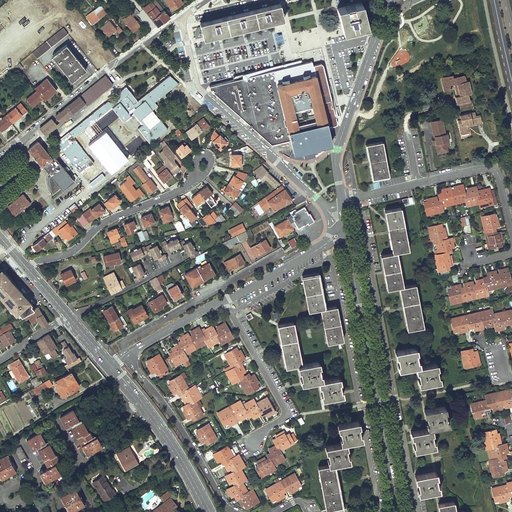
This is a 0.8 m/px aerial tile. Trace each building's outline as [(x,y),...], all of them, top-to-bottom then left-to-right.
[(170,18),(156,0),(154,0),(144,9),(158,26),(165,21),(170,18)] [(183,3),(180,0),(165,0),(172,10),(177,7),(183,3)] [(367,26),(361,2),(337,8),(343,31),(363,27),(367,26)] [(284,21),(280,6),(199,25),(204,40),(221,36),(250,29),(270,24),(284,21)] [(139,13),(135,8),(132,10),(133,12),(131,14),(123,20),(133,32),(140,28),(141,26),(133,17),(136,15),(137,16),(139,13)] [(104,12),(103,11),(97,17),(95,14),(89,19),(93,24),(105,14),(104,12)] [(107,18),(107,17),(100,23),(103,26),(109,21),(107,18)] [(123,30),(116,22),(114,24),(117,28),(116,28),(109,21),(103,26),(102,27),(109,36),(112,34),(116,30),(119,33),(123,30)] [(68,34),(63,28),(35,51),(32,53),(37,59),(68,34)] [(77,32),(74,28),(69,32),(77,43),(81,40),(79,38),(75,33),(77,32)] [(86,69),(66,45),(53,55),(73,80),(79,75),(86,69)] [(108,54),(102,47),(99,50),(101,52),(95,57),(103,67),(108,63),(104,58),(105,57),(108,54)] [(312,65),(311,57),(304,59),(304,63),(289,66),(284,68),(274,70),(210,86),(210,89),(271,143),(280,141),(281,145),(291,143),(292,150),(302,147),(304,156),(304,160),(310,158),(315,157),(314,154),(312,145),(331,141),(328,127),(334,125),(335,125),(336,124),(337,123),(323,65),(323,64),(321,63),(319,64),(312,65)] [(106,75),(80,96),(85,103),(87,105),(113,84),(106,75)] [(179,85),(170,75),(134,104),(121,115),(124,118),(130,114),(133,111),(144,125),(139,129),(150,142),(168,129),(160,121),(150,128),(143,119),(153,111),(158,107),(155,104),(179,85)] [(455,97),(458,108),(470,105),(468,94),(471,93),(468,81),(465,81),(464,76),(453,78),(453,76),(441,79),(443,89),(450,88),(449,85),(454,84),(455,89),(457,88),(459,96),(457,96),(455,97)] [(56,90),(47,79),(35,88),(37,90),(43,98),(45,100),(51,94),(56,90)] [(43,98),(37,90),(26,99),(32,106),(36,103),(43,98)] [(56,115),(61,122),(85,103),(80,96),(56,115)] [(134,104),(130,99),(127,96),(125,97),(114,106),(121,115),(134,104)] [(121,115),(114,106),(113,107),(119,116),(121,115)] [(22,114),(16,107),(5,116),(11,123),(16,119),(22,114)] [(153,111),(143,119),(150,128),(160,121),(153,111)] [(481,122),(480,115),(475,116),(473,116),(472,112),(459,115),(460,119),(458,119),(457,120),(460,133),(466,131),(465,126),(467,125),(467,124),(476,122),(477,123),(481,122)] [(11,123),(5,116),(0,119),(0,129),(1,131),(6,127),(11,123)] [(51,119),(40,128),(45,135),(48,133),(60,124),(54,117),(51,119)] [(209,126),(203,118),(186,132),(191,139),(196,135),(198,133),(199,134),(209,126)] [(448,153),(447,147),(450,146),(448,135),(446,135),(443,120),(429,123),(433,141),(432,141),(433,146),(434,146),(436,155),(448,153)] [(469,133),(467,125),(465,126),(466,131),(460,133),(460,135),(469,133)] [(185,137),(178,128),(175,131),(182,139),(185,137)] [(128,158),(106,131),(89,144),(92,147),(95,152),(111,172),(128,158)] [(81,146),(69,132),(57,142),(68,156),(81,146)] [(227,143),(220,135),(213,141),(217,145),(220,149),(227,143)] [(52,158),(38,141),(28,149),(33,155),(32,155),(37,161),(42,166),(43,165),(44,166),(43,167),(43,168),(44,168),(44,169),(45,169),(46,169),(51,175),(50,178),(50,181),(50,184),(50,187),(51,190),(53,193),(61,187),(72,178),(54,157),(52,158)] [(333,149),(331,141),(312,145),(314,154),(333,149)] [(388,176),(382,142),(365,145),(371,180),(388,176)] [(164,149),(159,153),(166,163),(164,165),(172,175),(175,172),(180,169),(173,161),(172,162),(170,161),(172,159),(170,157),(174,154),(167,144),(163,147),(164,149)] [(190,150),(186,145),(183,147),(181,145),(175,149),(181,157),(185,154),(190,150)] [(83,148),(81,146),(68,156),(74,163),(84,154),(86,152),(83,148)] [(95,152),(92,147),(90,148),(84,147),(83,148),(86,152),(84,154),(87,158),(95,152)] [(304,156),(302,147),(292,150),(294,158),(304,156)] [(154,153),(151,150),(140,159),(143,162),(147,168),(151,166),(146,160),(151,156),(154,153)] [(240,155),(231,154),(231,160),(231,165),(241,165),(240,155)] [(164,165),(155,172),(164,182),(167,179),(172,175),(164,165)] [(156,187),(138,166),(133,170),(142,182),(141,183),(149,193),(152,190),(156,187)] [(267,174),(261,166),(253,171),(258,179),(267,174)] [(135,182),(129,175),(125,178),(127,180),(119,186),(131,201),(134,199),(138,195),(139,197),(143,193),(139,188),(136,191),(131,185),(135,182)] [(238,178),(235,176),(232,180),(231,180),(228,183),(238,189),(242,180),(241,180),(242,178),(238,176),(238,178)] [(61,187),(63,190),(74,182),(72,178),(61,187)] [(255,187),(259,184),(255,179),(251,182),(255,187)] [(238,189),(228,183),(226,187),(228,188),(226,192),(233,196),(238,189)] [(464,193),(462,184),(459,185),(454,186),(455,191),(451,192),(453,203),(466,200),(464,193)] [(211,191),(207,185),(203,188),(199,192),(204,199),(209,195),(209,193),(211,191)] [(291,199),(282,186),(276,189),(265,197),(270,205),(274,210),(286,202),(287,203),(291,199)] [(478,195),(475,186),(471,187),(468,188),(469,192),(464,193),(466,200),(467,205),(479,202),(478,195)] [(451,192),(450,187),(445,188),(442,189),(443,194),(439,195),(440,202),(441,206),(445,205),(453,203),(451,192)] [(493,203),(489,188),(484,189),(481,189),(482,194),(478,195),(479,202),(480,206),(493,203)] [(204,199),(199,192),(195,195),(191,198),(196,204),(198,202),(199,203),(204,199)] [(23,194),(8,207),(11,211),(10,212),(13,217),(31,203),(23,194)] [(120,201),(115,194),(104,204),(108,210),(111,207),(112,208),(115,205),(120,201)] [(265,197),(259,202),(264,209),(270,205),(265,197)] [(441,206),(440,202),(437,203),(436,197),(431,198),(427,199),(428,202),(424,203),(426,214),(442,210),(442,208),(441,206)] [(196,217),(183,200),(180,202),(177,205),(180,208),(179,209),(182,213),(183,212),(191,221),(196,217)] [(242,208),(235,202),(232,205),(238,210),(239,211),(242,208)] [(104,210),(99,203),(91,209),(90,208),(82,214),(77,218),(83,226),(88,223),(94,218),(104,210)] [(238,210),(232,205),(229,209),(234,214),(238,210)] [(171,214),(168,206),(164,208),(159,210),(164,222),(170,220),(168,215),(171,214)] [(309,214),(305,207),(291,214),(291,215),(288,217),(289,218),(274,226),(280,237),(294,229),(293,227),(297,225),(299,229),(308,223),(311,222),(312,221),(312,220),(309,214)] [(401,214),(400,207),(386,210),(390,232),(394,252),(382,254),(388,289),(401,287),(409,329),(422,326),(420,314),(421,314),(421,312),(420,312),(416,294),(417,293),(417,291),(416,291),(414,284),(402,286),(400,278),(402,278),(401,276),(400,276),(397,262),(398,261),(398,259),(397,260),(396,252),(408,249),(405,238),(406,238),(406,235),(405,236),(401,217),(402,216),(402,214),(401,214)] [(155,223),(151,213),(145,216),(141,218),(145,228),(155,223)] [(222,221),(218,216),(214,219),(210,214),(203,219),(207,224),(214,222),(219,221),(219,222),(222,221)] [(497,221),(497,217),(493,218),(492,214),(481,216),(485,232),(493,230),(493,227),(499,226),(497,221)] [(203,219),(201,217),(198,220),(202,226),(207,224),(203,219)] [(70,226),(68,224),(65,220),(56,226),(51,230),(55,235),(59,232),(60,234),(63,238),(65,236),(66,238),(68,240),(72,237),(77,233),(71,226),(70,226)] [(136,227),(133,221),(129,222),(124,224),(127,233),(134,230),(133,228),(136,227)] [(185,230),(180,221),(175,224),(178,231),(185,230)] [(241,223),(229,229),(232,236),(245,229),(241,223)] [(446,239),(444,228),(440,228),(439,224),(428,227),(431,240),(429,241),(430,243),(435,242),(446,239)] [(119,235),(116,228),(107,231),(112,242),(117,240),(116,236),(119,235)] [(55,235),(51,230),(48,233),(42,238),(32,246),(30,247),(32,249),(34,248),(37,250),(47,241),(55,235)] [(494,234),(493,230),(485,232),(488,248),(499,245),(498,241),(502,240),(501,236),(500,232),(494,234)] [(248,237),(245,231),(237,235),(240,241),(248,237)] [(240,241),(237,235),(222,243),(224,248),(230,245),(231,246),(240,241)] [(297,243),(293,237),(288,241),(291,247),(297,243)] [(166,240),(162,242),(165,249),(169,247),(170,250),(174,248),(173,247),(176,246),(176,247),(181,245),(179,242),(179,241),(178,238),(173,240),(172,239),(170,240),(170,241),(167,243),(166,240)] [(452,241),(451,238),(446,239),(435,242),(437,249),(438,254),(446,252),(449,251),(448,247),(453,246),(452,241)] [(271,248),(266,239),(251,248),(255,256),(261,253),(271,248)] [(179,241),(179,242),(181,245),(183,244),(185,249),(186,248),(187,250),(186,251),(188,255),(189,254),(191,258),(198,254),(196,250),(195,251),(193,248),(195,247),(193,244),(192,245),(190,240),(185,243),(183,240),(179,241)] [(153,255),(154,259),(158,257),(159,261),(167,257),(165,254),(162,255),(160,252),(161,251),(160,248),(159,249),(157,244),(152,246),(146,249),(148,253),(149,254),(151,253),(153,252),(154,254),(153,255)] [(134,250),(130,252),(133,260),(138,257),(138,256),(140,255),(140,256),(144,255),(148,253),(146,249),(145,247),(145,246),(141,248),(141,247),(137,249),(136,247),(134,249),(134,250)] [(120,261),(118,252),(103,256),(105,263),(111,262),(111,264),(113,264),(113,263),(120,261)] [(447,256),(446,252),(438,254),(435,255),(438,271),(447,268),(446,265),(452,263),(450,255),(447,256)] [(244,262),(239,254),(226,261),(227,263),(226,264),(229,271),(236,267),(244,262)] [(136,282),(143,278),(142,275),(145,273),(143,269),(142,270),(141,268),(142,267),(139,262),(132,266),(134,271),(133,271),(134,274),(135,273),(137,277),(134,278),(136,282)] [(214,273),(209,263),(198,269),(204,280),(208,277),(208,276),(214,273)] [(198,269),(197,267),(185,274),(191,285),(198,281),(199,283),(204,280),(198,269)] [(511,284),(507,268),(499,270),(499,272),(500,274),(496,275),(499,287),(511,284)] [(0,269),(0,296),(18,317),(23,315),(35,308),(0,269)] [(76,280),(70,269),(60,274),(66,285),(76,280)] [(496,273),(495,271),(487,273),(488,277),(484,278),(487,289),(499,287),(496,275),(496,273)] [(111,293),(121,289),(125,287),(121,280),(118,282),(113,273),(104,277),(111,293)] [(324,308),(317,274),(304,276),(305,284),(304,284),(304,287),(305,287),(308,301),(307,301),(308,303),(309,303),(310,311),(322,309),(323,316),(322,316),(323,318),(324,318),(326,333),(325,333),(326,335),(327,335),(328,343),(342,340),(335,306),(324,308)] [(160,282),(157,277),(150,280),(156,292),(160,290),(157,286),(160,284),(160,282)] [(487,289),(484,278),(476,280),(477,285),(473,286),(475,297),(488,294),(487,289)] [(473,286),(471,281),(464,283),(465,288),(461,289),(463,300),(475,297),(473,286)] [(183,294),(177,284),(168,289),(174,299),(178,297),(183,294)] [(461,289),(460,284),(451,286),(453,291),(448,292),(451,303),(463,300),(461,289)] [(167,303),(162,294),(149,301),(154,310),(157,308),(158,309),(160,308),(163,307),(162,305),(167,303)] [(148,315),(142,304),(133,309),(132,307),(128,310),(135,323),(140,319),(148,315)] [(48,323),(38,306),(35,308),(23,315),(25,320),(29,318),(32,323),(38,320),(42,327),(48,323)] [(118,317),(112,306),(103,311),(109,322),(118,317)] [(492,314),(491,309),(479,312),(482,323),(486,322),(487,327),(490,326),(495,325),(492,314)] [(507,322),(504,311),(492,314),(495,325),(496,330),(500,329),(504,328),(503,323),(507,322)] [(482,323),(479,312),(467,315),(469,324),(469,326),(474,325),(475,330),(478,329),(483,328),(482,323)] [(469,324),(467,315),(451,319),(454,330),(458,328),(459,332),(467,330),(466,324),(469,324)] [(127,324),(123,318),(120,320),(118,317),(109,322),(113,330),(122,325),(123,326),(127,324)] [(294,330),(293,322),(279,325),(287,367),(300,365),(303,383),(320,380),(324,399),(342,395),(338,376),(322,380),(318,361),(301,364),(299,353),(300,352),(300,351),(299,351),(295,332),(296,332),(296,329),(294,330)] [(233,337),(225,323),(222,325),(218,327),(221,331),(217,334),(220,340),(222,343),(233,337)] [(217,334),(212,326),(209,328),(205,330),(207,334),(203,335),(207,342),(209,346),(220,340),(217,334)] [(203,335),(199,328),(196,329),(192,331),(193,334),(194,336),(190,339),(196,348),(207,342),(203,335)] [(15,340),(10,331),(0,335),(0,337),(2,341),(0,341),(0,346),(1,349),(5,347),(5,346),(11,342),(15,340)] [(56,347),(48,334),(41,339),(37,342),(44,354),(48,352),(51,358),(57,354),(54,349),(56,347)] [(189,336),(188,334),(184,336),(180,338),(183,342),(180,344),(185,355),(196,348),(190,339),(189,336)] [(185,355),(180,344),(174,347),(172,349),(174,353),(170,355),(171,356),(176,365),(182,361),(187,359),(185,355)] [(66,356),(70,363),(79,357),(75,351),(74,352),(70,345),(69,345),(66,347),(65,349),(68,355),(66,356)] [(439,381),(435,362),(418,366),(415,347),(396,351),(397,356),(400,369),(417,366),(420,385),(439,381)] [(238,352),(235,349),(225,354),(233,368),(241,364),(240,361),(245,358),(243,356),(241,351),(238,352)] [(479,360),(477,351),(471,353),(470,349),(462,351),(465,367),(476,365),(475,361),(479,360)] [(167,368),(159,354),(149,360),(151,363),(148,365),(149,368),(152,373),(157,370),(159,373),(167,368)] [(176,365),(171,356),(167,358),(172,367),(176,365)] [(28,376),(19,360),(14,362),(9,365),(19,382),(28,376)] [(243,367),(241,364),(233,368),(227,372),(233,383),(239,379),(243,377),(241,374),(245,371),(243,367)] [(38,370),(35,371),(38,377),(46,373),(43,367),(38,370)] [(169,372),(167,368),(159,373),(158,373),(160,377),(169,372)] [(75,379),(71,373),(54,382),(57,387),(56,387),(59,392),(60,391),(62,396),(77,388),(73,380),(75,379)] [(184,380),(181,375),(172,380),(174,384),(170,386),(173,390),(175,393),(180,391),(182,393),(189,389),(184,380)] [(249,378),(247,375),(243,377),(239,379),(247,394),(258,388),(256,384),(259,382),(256,378),(254,375),(249,378)] [(40,384),(37,377),(30,380),(34,387),(40,384)] [(48,388),(44,382),(41,384),(32,389),(36,395),(48,388)] [(201,397),(195,386),(189,389),(182,393),(181,393),(183,398),(185,401),(189,398),(191,402),(195,400),(198,398),(201,397)] [(511,399),(511,394),(509,389),(498,392),(500,403),(504,402),(505,407),(509,407),(511,405),(511,399)] [(500,403),(498,392),(485,395),(486,400),(488,406),(492,405),(493,410),(497,409),(501,408),(500,403)] [(275,411),(267,398),(256,404),(261,413),(265,412),(267,416),(272,413),(275,411)] [(256,404),(254,399),(243,406),(248,415),(252,413),(254,418),(258,416),(261,413),(256,404)] [(199,408),(195,400),(191,402),(185,406),(187,409),(184,411),(187,415),(188,419),(194,415),(196,418),(203,414),(199,408)] [(488,406),(486,400),(471,404),(473,415),(478,413),(479,418),(484,416),(487,415),(486,410),(489,409),(488,406)] [(243,406),(240,401),(229,407),(234,417),(238,415),(241,419),(244,417),(245,418),(249,417),(248,415),(243,406)] [(38,414),(32,403),(27,405),(34,417),(38,414)] [(447,425),(444,406),(425,410),(429,428),(412,431),(414,441),(415,450),(434,446),(430,428),(447,425)] [(234,417),(229,407),(218,413),(224,423),(227,421),(230,425),(234,423),(237,422),(234,417)] [(79,420),(73,410),(60,417),(65,427),(71,424),(79,420)] [(361,439),(358,420),(339,424),(343,443),(327,446),(330,464),(319,466),(322,478),(321,478),(321,480),(322,480),(325,499),(325,501),(326,501),(327,509),(341,506),(333,464),(349,461),(345,442),(361,439)] [(88,431),(82,421),(72,426),(71,427),(73,430),(80,442),(82,440),(92,435),(89,430),(88,431)] [(58,433),(51,422),(45,426),(51,437),(58,433)] [(217,438),(209,424),(199,430),(201,433),(198,435),(200,440),(202,443),(207,440),(209,443),(217,438)] [(494,434),(494,430),(483,433),(486,449),(487,448),(495,446),(494,443),(500,442),(498,433),(494,434)] [(294,443),(290,435),(286,436),(284,431),(281,433),(276,435),(278,439),(274,441),(277,445),(280,451),(283,449),(294,443)] [(45,442),(40,432),(27,440),(33,449),(37,447),(45,442)] [(95,436),(94,434),(92,435),(82,440),(84,443),(95,436)] [(102,445),(96,436),(95,436),(84,443),(81,444),(87,454),(102,445)] [(49,443),(47,441),(45,442),(37,447),(38,449),(49,443)] [(55,453),(49,443),(38,449),(47,464),(57,459),(59,458),(56,453),(55,453)] [(507,449),(506,444),(495,446),(487,448),(489,460),(500,458),(504,457),(503,453),(508,452),(507,449)] [(280,451),(277,445),(272,448),(270,449),(272,453),(268,455),(270,459),(274,465),(284,459),(282,454),(280,451)] [(28,460),(20,446),(14,450),(22,463),(28,460)] [(234,457),(228,446),(214,454),(216,457),(218,461),(222,459),(224,462),(234,457)] [(138,464),(130,447),(117,454),(123,467),(121,468),(122,471),(125,470),(125,471),(138,464)] [(17,470),(8,453),(0,457),(0,478),(0,479),(17,470)] [(244,466),(238,455),(234,457),(224,462),(227,467),(228,470),(233,467),(235,471),(240,468),(244,466)] [(274,465),(270,459),(266,461),(264,458),(261,460),(257,462),(260,467),(257,469),(261,476),(276,469),(274,465)] [(501,462),(500,458),(489,460),(489,461),(493,476),(501,474),(501,471),(507,469),(505,463),(505,461),(501,462)] [(59,461),(57,459),(47,464),(48,467),(55,463),(59,461)] [(60,473),(55,463),(48,467),(40,472),(46,481),(60,473)] [(300,467),(295,469),(299,477),(303,475),(300,467)] [(246,479),(240,468),(235,471),(226,476),(228,479),(230,483),(234,481),(236,485),(242,481),(246,479)] [(438,490),(434,471),(416,475),(419,493),(438,490)] [(300,483),(294,473),(280,481),(285,489),(288,488),(291,493),(293,491),(298,489),(296,485),(300,483)] [(115,493),(103,475),(92,483),(105,500),(115,493)] [(248,492),(242,481),(236,485),(228,490),(229,492),(232,496),(236,494),(238,498),(248,492)] [(285,489),(280,481),(266,489),(272,499),(276,497),(277,500),(280,498),(285,496),(282,491),(285,489)] [(510,493),(508,485),(492,488),(495,499),(499,498),(500,502),(508,500),(507,494),(510,493)] [(69,511),(85,503),(76,487),(59,497),(67,511),(69,511)] [(259,501),(252,490),(248,492),(238,498),(240,502),(242,505),(247,502),(249,506),(259,501)] [(172,496),(169,491),(161,497),(165,502),(153,511),(168,511),(177,505),(171,498),(172,496)] [(454,509),(452,501),(439,504),(440,511),(454,511),(456,511),(455,509),(454,509)]
